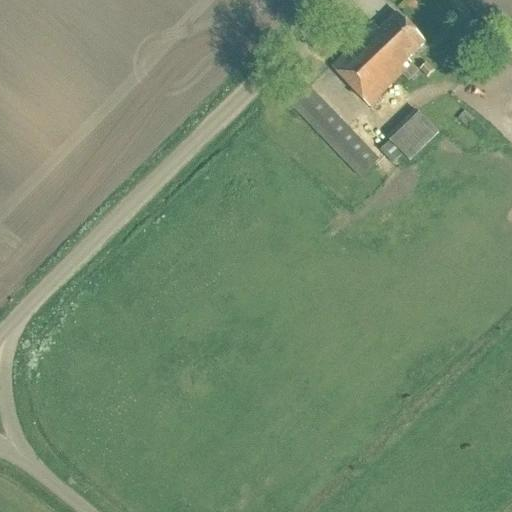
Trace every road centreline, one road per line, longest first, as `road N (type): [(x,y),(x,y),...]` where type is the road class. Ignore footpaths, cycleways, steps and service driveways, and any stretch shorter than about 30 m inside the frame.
road 1 (tertiary): [(4,333),(342,0)]
road 2 (unclassified): [(24,464),(4,405),(4,333)]
